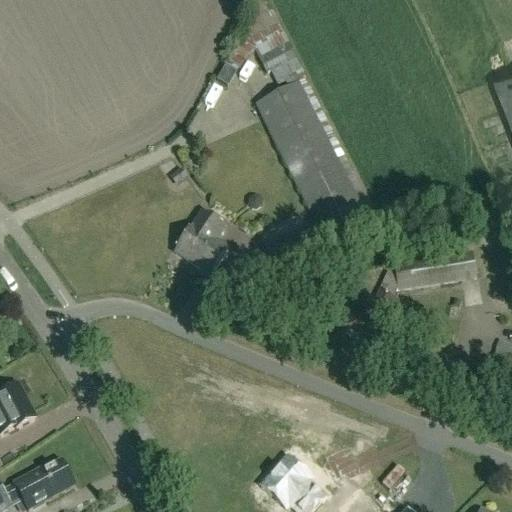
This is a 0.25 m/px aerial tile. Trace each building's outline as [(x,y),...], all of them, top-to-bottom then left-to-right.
[(281,277),(279,272),(377,233),(366,207),(302,76),(274,20),(275,19),(265,0),(256,0),(250,3),(252,6),(247,16),(246,15),(237,39),(238,40),(235,45),(236,46),(224,66),(236,75),(238,72),(240,69),(242,66),(245,64),(249,59),(252,56),(255,53),(266,78),(270,76),(275,89),(284,85),(287,92),(255,109),(315,227),(264,248),(266,253),(243,263),(254,288),(281,277)] [(511,126),(511,75),(494,82),(511,126)] [(211,114),(223,93),(211,86),(199,107),(211,114)] [(179,172),(169,180),(175,188),(186,180),(179,172)] [(254,212),(258,209),(259,204),(256,199),(251,199),(247,202),(246,207),(249,211),(254,212)] [(209,278),(226,253),(214,244),(222,232),(201,218),(176,256),(209,278)] [(369,342),(377,326),(382,328),(389,313),(387,312),(397,289),(398,294),(476,281),(471,253),(393,266),(395,277),(387,273),(372,307),(357,300),(344,330),(369,342)] [(511,348),(499,344),(482,386),(511,397),(511,348)] [(0,394),(0,440),(34,422),(17,389),(1,398),(0,394)] [(319,486),(294,465),(268,495),(287,511),(328,511),(334,506),(316,490),(319,486)] [(26,511),(31,511),(74,489),(61,466),(45,474),(43,471),(2,494),(0,490),(0,511),(9,511),(12,511),(10,508),(21,502),(26,511)] [(102,511),(117,511),(124,509),(119,497),(100,505),(102,511)]
